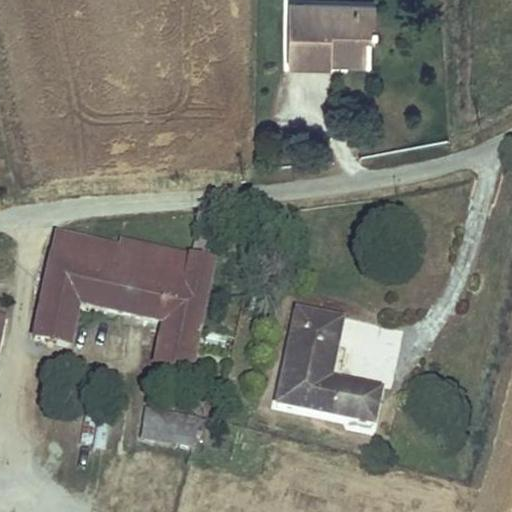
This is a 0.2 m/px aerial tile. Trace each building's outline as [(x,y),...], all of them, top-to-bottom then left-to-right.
[(348,0),(278,0),(278,56),(324,54),(323,46),(361,44),(360,18),(348,19),(348,0)] [(369,18),(367,0),(348,0),(348,19),(360,18),(369,18)] [(361,44),(323,46),(324,54),(361,55),(361,44)] [(200,255),(211,257),(217,229),(206,228),(200,255)] [(63,239),(34,343),(69,350),(81,307),(165,327),(154,369),(186,377),(216,267),(122,244),(119,251),(63,239)] [(298,315),(271,409),(368,433),(375,402),(321,389),(331,351),(338,324),(298,315)] [(321,389),(375,402),(378,392),(338,382),(346,354),(331,351),(321,389)] [(188,427),(143,415),(136,445),(181,456),(188,427)]
